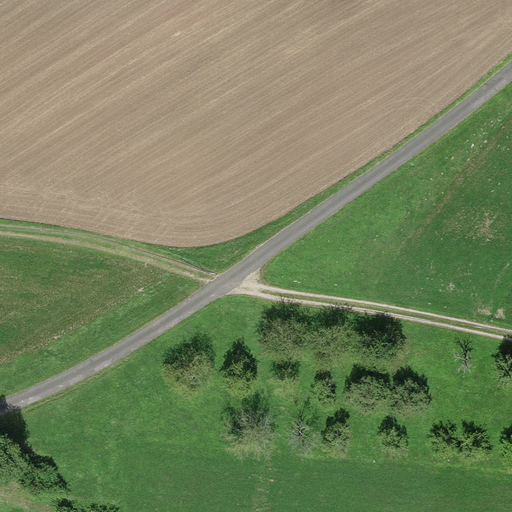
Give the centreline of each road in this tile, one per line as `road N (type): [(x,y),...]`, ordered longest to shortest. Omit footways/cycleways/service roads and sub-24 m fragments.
road 1 (unclassified): [(0,408),(91,368),(223,288),(511,71)]
road 2 (track): [(511,339),(223,288),(88,240),(0,232)]
